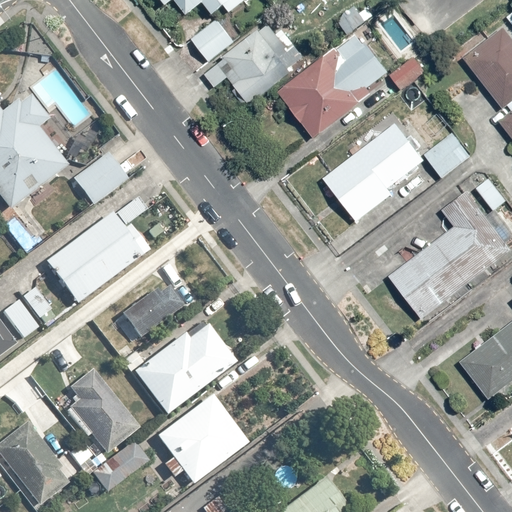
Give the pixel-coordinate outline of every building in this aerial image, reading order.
[(158,0),(163,6),(170,0),(172,0),(185,15),(202,2),(212,14),(222,6),(228,13),(245,0),(158,0)] [(511,29),(504,18),(484,33),(488,39),(462,58),(501,109),(507,105),(511,111),(498,122),(511,140),(511,29)] [(234,42),(217,19),(190,40),(207,63),(234,42)] [(257,31),(219,59),(220,61),(204,74),(214,87),(227,77),(246,104),(289,72),(279,57),(293,46),(282,31),(275,36),(268,26),(259,33),(257,31)] [(300,102),(290,110),(312,140),(371,95),(367,88),(387,73),(361,39),(292,92),(300,102)] [(426,72),(415,57),(389,75),(400,90),(426,72)] [(48,118),(27,91),(0,112),(0,199),(9,211),(66,166),(35,128),(48,118)] [(423,160),(416,151),(422,146),(413,134),(407,139),(395,124),(323,180),(355,222),(391,194),(387,189),(423,160)] [(469,155),(450,133),(423,155),(442,178),(469,155)] [(126,179),(105,153),(72,180),(92,205),(126,179)] [(507,200),(489,178),(475,189),(493,211),(507,200)] [(487,218),(468,193),(442,212),(454,228),(388,278),(420,320),(511,251),(504,241),(511,235),(511,233),(496,212),(487,218)] [(147,251),(127,224),(148,209),(139,196),(118,212),(116,209),(43,262),(74,304),(147,251)] [(18,292),(38,319),(40,317),(45,325),(55,317),(30,283),(18,292)] [(179,306),(162,284),(120,316),(137,339),(179,306)] [(38,328),(17,299),(1,311),(22,340),(38,328)] [(511,381),(511,322),(460,364),(488,400),(511,381)] [(234,363),(205,323),(184,339),(181,335),(132,372),(164,415),(234,363)] [(0,355),(15,345),(0,324),(0,355)] [(79,400),(64,411),(86,440),(90,437),(105,456),(139,430),(91,367),(67,385),(79,400)] [(155,436),(171,457),(161,464),(172,478),(181,471),(191,484),(245,444),(209,396),(155,436)] [(0,460),(37,507),(67,483),(65,480),(83,470),(68,451),(57,460),(26,421),(0,441),(0,460)] [(156,474),(133,442),(90,472),(104,491),(112,486),(121,499),(156,474)] [(332,492),(322,479),(279,511),(330,511),(321,500),(332,492)]
